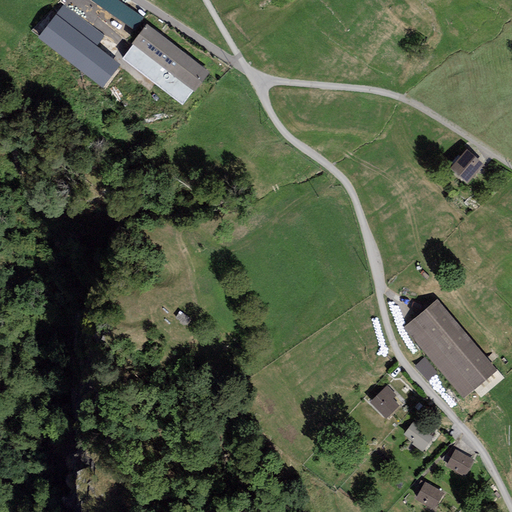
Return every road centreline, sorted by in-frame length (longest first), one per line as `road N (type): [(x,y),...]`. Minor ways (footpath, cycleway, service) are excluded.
road 1 (unclassified): [(511,511),(484,459),(393,350),(354,199),(330,166),(294,144),(264,108),(248,70)]
road 2 (residential): [(248,70),(260,78),(380,91),(511,164)]
road 3 (track): [(133,0),(244,63)]
